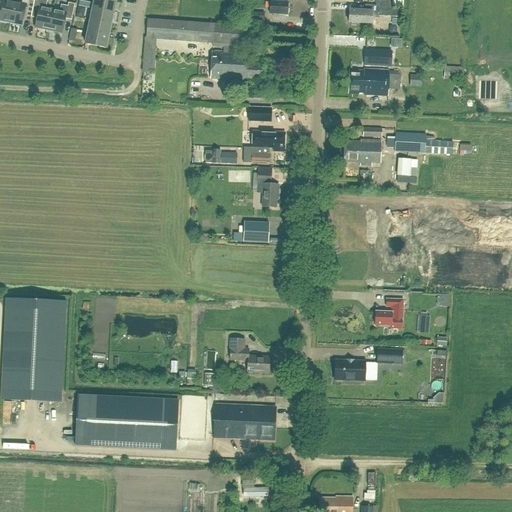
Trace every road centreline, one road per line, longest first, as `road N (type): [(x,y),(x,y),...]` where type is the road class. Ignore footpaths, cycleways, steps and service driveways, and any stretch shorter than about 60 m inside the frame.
road 1 (tertiary): [(296,511),(322,0)]
road 2 (track): [(511,467),(299,463)]
road 3 (residential): [(0,36),(127,63),(143,0)]
road 4 (track): [(127,63),(136,81),(126,93),(0,88)]
